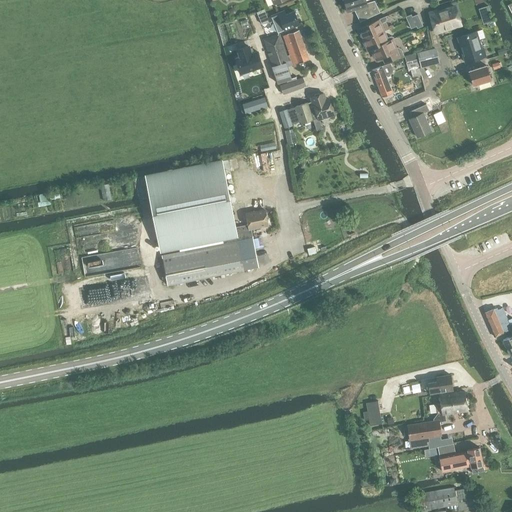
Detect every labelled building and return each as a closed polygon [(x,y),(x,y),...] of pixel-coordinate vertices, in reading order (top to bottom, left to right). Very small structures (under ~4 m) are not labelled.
[(380,11),(377,5),(374,0),(373,0),(367,2),(365,0),(344,0),(348,12),(358,8),(364,19),(380,11)] [(437,12),(437,9),(429,12),(436,31),(461,23),(456,6),(437,12)] [(294,11),(286,14),(284,10),(267,17),(264,9),(256,12),(262,24),(270,22),(280,18),(285,30),(299,23),(294,11)] [(417,25),(412,16),(411,13),(405,16),(411,28),(416,25),(417,25)] [(418,13),(412,16),(417,25),(416,25),(417,28),(423,25),(418,13)] [(363,37),(363,39),(384,31),(380,23),(385,21),(387,18),(386,15),(378,19),(359,28),(360,31),(359,33),(361,37),(363,37)] [(480,29),(476,31),(458,36),(466,62),(486,56),(484,48),(481,49),(478,39),(483,38),(480,29)] [(279,33),(263,38),(272,65),(285,61),(291,59),(294,66),(296,66),(295,63),(298,62),(308,59),(298,30),(285,34),(283,35),(290,55),(287,56),(279,33)] [(387,37),(384,31),(363,39),(364,40),(363,42),(365,46),(367,46),(368,50),(372,48),(394,38),(393,36),(391,35),(387,37)] [(394,59),(404,56),(404,55),(401,49),(398,47),(396,48),(392,39),(394,38),(372,48),(373,52),(373,53),(375,57),(376,57),(377,59),(383,56),(386,62),(389,61),(394,59)] [(240,58),(236,59),(240,73),(262,66),(258,52),(251,54),(248,46),(237,49),(240,58)] [(439,62),(435,48),(417,52),(421,67),(439,62)] [(415,53),(405,56),(404,56),(408,71),(411,70),(413,77),(421,74),(417,60),(415,53)] [(278,83),(291,78),(285,61),(272,65),(272,66),(278,83)] [(382,65),(372,69),(382,97),(393,93),(390,86),(386,75),(391,73),(393,69),(390,62),(382,65)] [(473,85),(491,79),(487,65),(469,70),(473,85)] [(283,93),(306,86),(303,77),(280,85),(283,93)] [(312,101),(307,102),(313,119),(318,117),(318,119),(334,114),(333,112),(334,110),(333,106),(331,106),(329,99),(323,100),(321,94),(311,97),(312,101)] [(264,97),(245,103),(249,114),(268,109),(264,97)] [(413,117),(410,119),(418,136),(432,130),(424,113),(424,112),(429,110),(429,109),(432,108),(428,99),(414,105),(416,108),(415,108),(410,111),(413,117)] [(313,119),(307,102),(296,106),(287,109),(279,111),(284,127),(292,124),(301,121),(301,123),(313,119)] [(441,112),(434,115),(438,125),(445,122),(441,112)] [(294,128),(285,130),(287,143),(296,141),(294,128)] [(154,217),(160,249),(223,236),(236,233),(235,227),(230,202),(221,159),(145,174),(154,217)] [(249,228),(250,228),(268,224),(265,209),(246,213),(249,228)] [(258,267),(251,234),(250,228),(249,228),(248,224),(235,227),(236,233),(223,236),(224,242),(162,255),(167,284),(258,267)] [(484,313),(489,324),(506,317),(502,307),(495,310),(494,308),(484,313)] [(511,317),(508,320),(506,317),(489,324),(494,336),(511,328),(511,327),(511,317)] [(511,330),(510,331),(511,334),(502,339),(510,355),(511,353),(511,330)] [(439,391),(453,389),(450,374),(436,376),(437,380),(428,382),(429,385),(427,386),(427,390),(429,391),(430,393),(439,391)] [(464,391),(451,392),(454,412),(467,410),(464,391)] [(433,421),(409,424),(411,435),(411,438),(429,436),(443,434),(442,430),(441,420),(445,420),(445,419),(444,419),(443,413),(454,412),(451,392),(440,394),(441,402),(441,403),(437,403),(436,405),(437,413),(433,419),(433,421)] [(367,411),(363,411),(364,414),(364,419),(364,420),(368,419),(369,425),(382,423),(378,400),(366,402),(367,411)] [(449,434),(450,442),(465,439),(463,432),(449,434)] [(430,445),(429,436),(411,438),(413,448),(430,445)] [(439,456),(442,471),(471,465),(472,473),(484,470),(482,464),(483,464),(479,447),(468,449),(468,450),(455,453),(453,443),(437,446),(439,456)] [(445,506),(445,511),(448,511),(478,506),(474,486),(455,490),(454,486),(414,494),(417,511),(445,506)]
